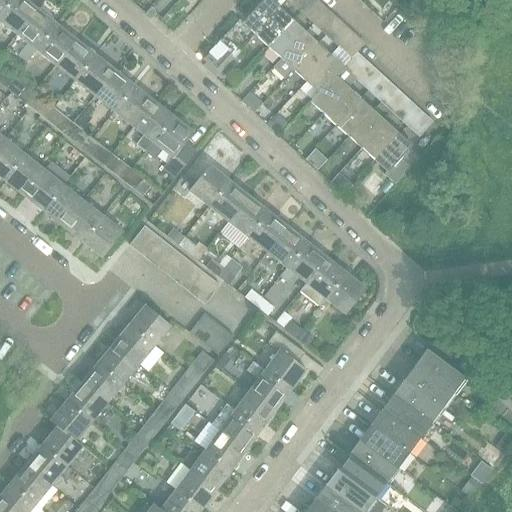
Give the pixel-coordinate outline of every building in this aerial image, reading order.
[(0,0),(0,14),(11,0),(0,0)] [(25,0),(11,0),(0,14),(0,21),(16,34),(36,9),(25,0)] [(262,0),(241,22),(255,35),(279,8),(270,0),(262,0)] [(308,19),(312,23),(326,8),(322,4),(308,19)] [(279,8),(255,35),(267,46),(292,19),(279,8)] [(326,8),(312,23),(316,26),(329,11),(326,8)] [(36,9),(16,34),(27,43),(17,55),(25,62),(35,49),(55,24),(36,9)] [(292,19),(267,46),(280,57),(305,31),(292,19)] [(55,24),(35,49),(55,65),(75,40),(55,24)] [(333,42),(337,46),(351,31),(347,27),(333,42)] [(305,31),(280,57),(292,69),(317,42),(305,31)] [(351,31),(337,46),(341,50),(355,34),(351,31)] [(75,40),(55,65),(74,80),(94,55),(75,40)] [(317,42),(292,69),(305,81),(330,54),(317,42)] [(233,57),(225,50),(216,60),(208,52),(202,59),(205,62),(202,65),(215,78),(233,57)] [(330,54),(305,81),(317,92),(318,92),(334,75),(335,75),(343,66),(330,54)] [(94,55),(74,80),(94,95),(114,70),(94,55)] [(350,74),(354,78),(368,63),(364,59),(350,74)] [(368,63),(354,78),(358,81),(372,66),(368,63)] [(0,69),(0,84),(1,85),(10,73),(2,67),(0,69)] [(114,70),(94,95),(113,111),(133,86),(114,70)] [(318,92),(317,92),(309,101),(322,113),(347,86),(335,75),(334,75),(318,92)] [(25,86),(18,80),(9,91),(16,97),(25,86)] [(376,97),(380,101),(393,86),(389,82),(376,97)] [(33,92),(25,86),(16,97),(24,103),(33,92)] [(133,86),(113,111),(132,126),(152,101),(133,86)] [(347,86),(322,113),(335,125),(360,98),(347,86)] [(393,86),(380,101),(384,105),(397,90),(393,86)] [(41,98),(33,92),(24,103),(32,109),(41,98)] [(32,109),(40,116),(49,104),(41,98),(32,109)] [(360,98),(335,125),(348,136),(372,109),(360,98)] [(152,101),(132,126),(142,134),(135,143),(144,151),(172,116),(152,101)] [(401,121),(405,124),(419,109),(415,106),(401,121)] [(372,109),(348,136),(360,148),(385,121),(372,109)] [(419,109),(405,124),(409,128),(423,113),(419,109)] [(64,116),(57,110),(48,122),(55,128),(64,116)] [(63,134),(72,123),(64,116),(55,128),(63,134)] [(172,116),(144,151),(154,159),(162,149),(171,157),(162,168),(173,177),(195,151),(184,142),(192,132),(172,116)] [(385,121),(360,148),(373,159),(398,133),(385,121)] [(80,129),(72,123),(63,134),(71,140),(80,129)] [(71,140),(79,146),(88,135),(80,129),(71,140)] [(398,133),(373,159),(385,170),(382,174),(393,184),(418,157),(408,147),(411,144),(398,133)] [(4,139),(0,144),(0,177),(4,180),(24,154),(4,139)] [(103,147),(95,141),(86,152),(94,159),(103,147)] [(111,153),(103,147),(94,159),(102,165),(111,153)] [(119,159),(111,153),(102,165),(110,171),(119,159)] [(24,154),(4,180),(23,195),(43,170),(24,154)] [(110,171),(118,177),(127,166),(119,159),(110,171)] [(188,190),(208,206),(228,180),(208,165),(188,190)] [(43,170),(23,195),(42,210),(63,185),(43,170)] [(143,178),(135,172),(126,184),(133,190),(143,178)] [(133,190),(141,196),(150,184),(143,178),(133,190)] [(228,180),(208,206),(227,221),(247,196),(228,180)] [(63,185),(42,210),(62,226),(82,200),(63,185)] [(247,196),(227,221),(247,237),(267,211),(247,196)] [(82,200),(62,226),(81,241),(101,216),(82,200)] [(267,211),(247,237),(266,252),(286,227),(267,211)] [(101,216),(81,241),(101,257),(121,232),(101,216)] [(128,245),(138,252),(153,233),(144,226),(128,245)] [(286,227),(266,252),(286,268),(306,242),(286,227)] [(166,236),(177,245),(184,237),(172,228),(166,236)] [(153,233),(138,252),(147,260),(162,241),(153,233)] [(203,252),(184,237),(177,245),(197,260),(203,252)] [(162,241),(147,260),(157,267),(172,248),(162,241)] [(306,242),(286,268),(279,276),(287,283),(294,274),(305,283),(325,257),(306,242)] [(172,248),(157,267),(166,275),(181,256),(172,248)] [(181,256),(166,275),(175,282),(191,263),(181,256)] [(325,257),(305,283),(300,290),(319,305),(325,298),(345,273),(325,257)] [(222,268),(211,259),(205,267),(216,276),(222,268)] [(191,263),(175,282),(185,289),(200,270),(191,263)] [(222,268),(216,276),(228,285),(234,277),(222,268)] [(200,270),(185,289),(194,297),(209,278),(200,270)] [(345,273),(325,298),(345,314),(365,289),(345,273)] [(209,278),(194,297),(204,304),(219,285),(209,278)] [(261,298),(250,289),(244,297),(255,306),(261,298)] [(261,298),(255,306),(267,315),(273,308),(261,298)] [(145,305),(128,324),(153,345),(169,325),(145,305)] [(204,313),(196,323),(215,337),(222,328),(204,313)] [(300,329),(289,320),(283,328),(294,337),(300,329)] [(215,337),(196,323),(189,332),(207,347),(215,337)] [(128,324),(113,343),(137,364),(153,345),(128,324)] [(232,335),(222,328),(215,337),(224,345),(232,335)] [(312,338),(300,329),(294,337),(305,346),(312,338)] [(265,367),(263,369),(289,389),(305,369),(296,363),(304,352),(276,330),(267,342),(278,350),(265,367)] [(224,345),(215,337),(207,347),(217,355),(224,345)] [(113,343),(97,363),(122,383),(137,364),(113,343)] [(428,350),(417,365),(453,393),(464,377),(428,350)] [(212,360),(201,351),(196,358),(207,366),(212,360)] [(231,362),(224,357),(216,368),(223,372),(231,362)] [(196,358),(189,367),(200,376),(207,366),(196,358)] [(257,378),(249,390),(275,409),(289,389),(253,361),(246,370),(257,378)] [(97,363),(81,382),(106,402),(122,383),(97,363)] [(417,365),(405,381),(442,408),(453,393),(417,365)] [(193,384),(182,375),(176,382),(188,392),(193,384)] [(405,381),(394,396),(430,423),(442,408),(405,381)] [(81,382),(65,401),(90,421),(106,402),(81,382)] [(176,382),(174,384),(170,391),(182,399),(188,392),(176,382)] [(249,390),(234,409),(260,429),(275,409),(249,390)] [(182,399),(170,391),(164,397),(176,407),(182,399)] [(394,396),(383,410),(419,438),(430,423),(394,396)] [(164,397),(157,407),(169,416),(176,407),(164,397)] [(65,401),(49,421),(56,426),(57,426),(75,440),(90,421),(65,401)] [(211,423),(219,430),(245,449),(260,429),(234,409),(226,403),(211,423)] [(142,408),(131,422),(139,429),(145,421),(157,430),(162,423),(142,408)] [(383,410),(372,425),(408,452),(419,438),(383,410)] [(56,427),(41,445),(66,465),(81,446),(75,441),(75,440),(57,426),(56,426),(49,421),(56,427)] [(145,421),(139,429),(140,429),(151,438),(157,430),(145,421)] [(372,425),(361,440),(397,467),(408,452),(372,425)] [(151,438),(140,429),(134,437),(145,446),(151,438)] [(219,430),(204,450),(230,469),(245,449),(219,430)] [(134,437),(127,446),(138,454),(145,446),(134,437)] [(361,440),(350,455),(386,482),(397,467),(361,440)] [(41,445),(25,464),(50,485),(58,474),(65,480),(72,471),(66,465),(41,445)] [(191,468),(189,469),(215,489),(230,469),(204,450),(198,458),(190,452),(183,462),(191,468)] [(132,462),(121,453),(115,461),(126,470),(132,462)] [(350,455),(338,470),(375,497),(386,482),(350,455)] [(126,470),(115,461),(109,469),(120,478),(126,470)] [(25,464),(9,483),(34,504),(50,485),(25,464)] [(120,478),(109,469),(102,477),(114,486),(120,478)] [(189,469),(175,489),(200,509),(215,489),(189,469)] [(338,470),(327,485),(364,511),(375,497),(338,470)] [(102,477),(96,485),(108,494),(114,486),(102,477)] [(9,483),(0,494),(0,508),(4,511),(27,511),(34,504),(9,483)] [(327,485),(316,500),(332,511),(363,511),(364,511),(327,485)] [(175,489),(160,509),(163,511),(197,511),(200,509),(175,489)] [(101,502),(90,493),(84,501),(95,509),(101,502)] [(332,511),(316,500),(306,511),(332,511)] [(93,511),(95,509),(84,501),(78,508),(82,511),(93,511)] [(153,503),(146,511),(163,511),(160,509),(153,503)]
